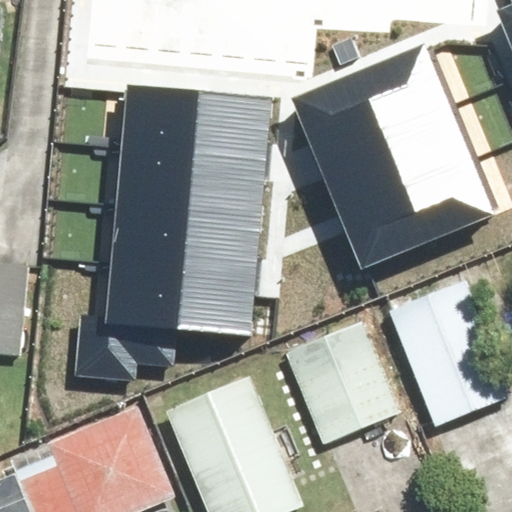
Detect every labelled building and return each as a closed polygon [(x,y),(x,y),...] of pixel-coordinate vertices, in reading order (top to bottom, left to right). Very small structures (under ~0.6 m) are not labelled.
[(24,2),(0,0),(0,120),(16,121),(24,2)] [(511,2),(501,8),(511,31),(511,2)] [(299,99),(322,155),(447,103),(424,47),(299,99)] [(79,318),(73,375),(131,380),(134,357),(176,362),(179,329),(253,336),(278,98),(124,82),(99,320),(79,318)] [(322,155),(346,211),(470,159),(447,103),(322,155)] [(346,211),(369,267),(494,215),(470,159),(346,211)] [(0,248),(0,345),(39,348),(44,251),(0,248)] [(511,338),(488,276),(404,308),(449,424),(511,400),(511,338)] [(383,311),(292,344),(330,449),(421,417),(383,311)] [(269,363),(170,400),(212,511),(293,511),(321,502),(269,363)] [(151,396),(11,455),(35,511),(151,511),(193,494),(151,396)]
